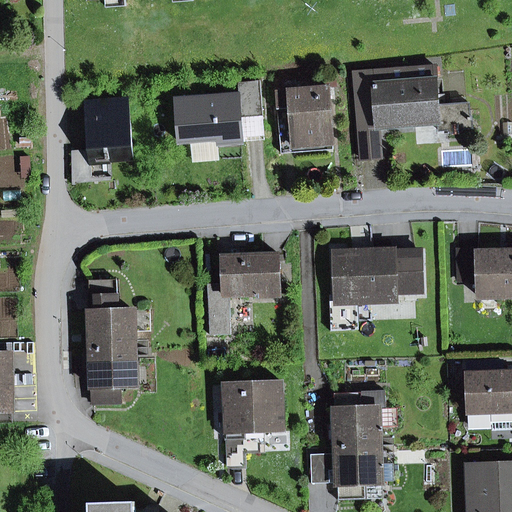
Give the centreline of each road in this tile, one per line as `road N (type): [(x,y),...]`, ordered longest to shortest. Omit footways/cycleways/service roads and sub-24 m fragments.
road 1 (residential): [(511,205),(463,200),(55,221)]
road 2 (residential): [(55,221),(54,0)]
road 3 (residential): [(56,421),(243,511)]
road 4 (residential): [(55,221),(48,293),(56,421)]
